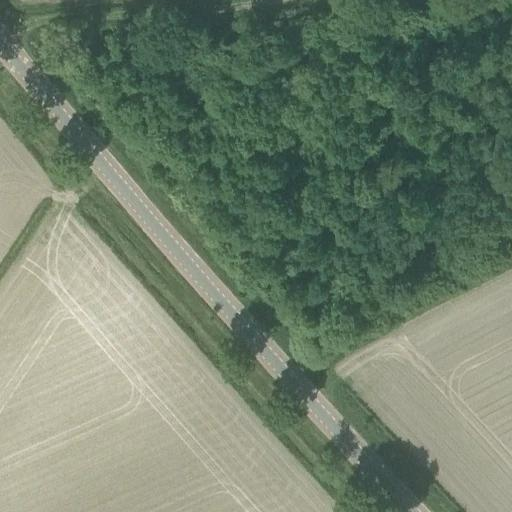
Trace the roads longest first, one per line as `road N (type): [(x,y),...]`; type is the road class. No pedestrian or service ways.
road 1 (tertiary): [(405,511),(0,31)]
road 2 (track): [(428,0),(0,31)]
